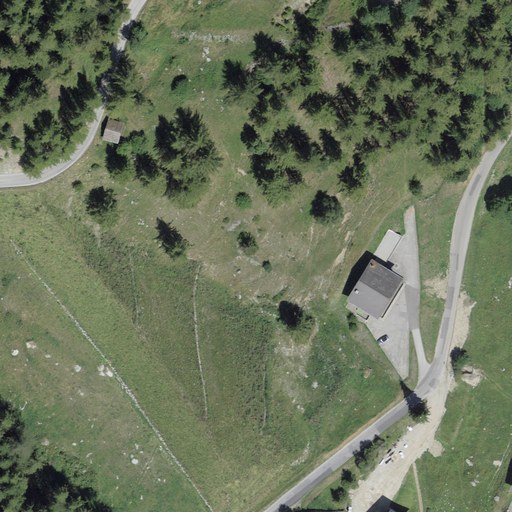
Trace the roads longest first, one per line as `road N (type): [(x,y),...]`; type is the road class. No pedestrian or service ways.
road 1 (unclassified): [(511,130),(468,207),(443,351),(426,390),(277,511)]
road 2 (unclassified): [(0,182),(61,166),(88,146),(142,0)]
road 3 (unknown): [(426,390),(428,419),(355,511)]
